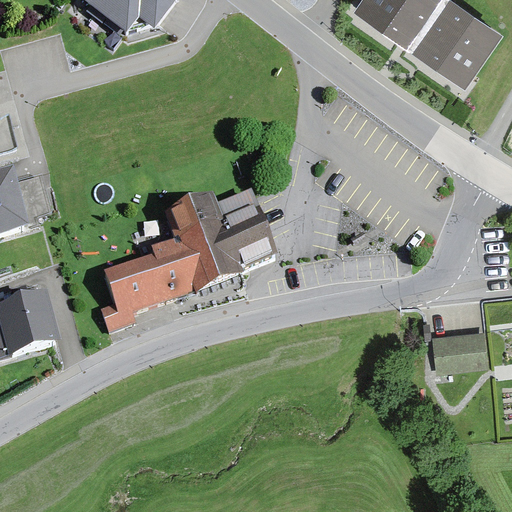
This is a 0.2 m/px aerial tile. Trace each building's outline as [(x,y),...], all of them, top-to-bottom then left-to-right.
[(85,0),(82,4),(127,38),(138,23),(155,36),(182,0),(85,0)] [(450,0),(363,0),(354,14),(466,92),(504,37),(450,0)] [(266,150),(253,156),(259,169),(272,163),(266,150)] [(14,178),(0,181),(0,242),(30,234),(14,178)] [(114,310),(101,315),(109,338),(136,328),(133,320),(194,298),(196,302),(244,282),(243,278),(277,265),(252,199),(216,214),(212,205),(165,223),(175,249),(152,257),(154,264),(105,280),(114,310)] [(48,297),(0,310),(0,327),(1,333),(0,333),(0,365),(62,348),(48,297)] [(485,333),(433,339),(437,376),(489,370),(485,333)]
